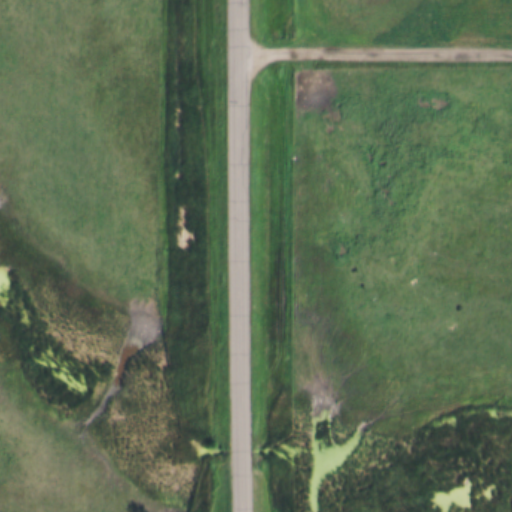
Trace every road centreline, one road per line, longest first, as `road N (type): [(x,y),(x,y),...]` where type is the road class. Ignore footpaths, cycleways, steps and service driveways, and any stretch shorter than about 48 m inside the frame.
road 1 (tertiary): [(238,511),(233,0)]
road 2 (track): [(234,51),(511,53)]
